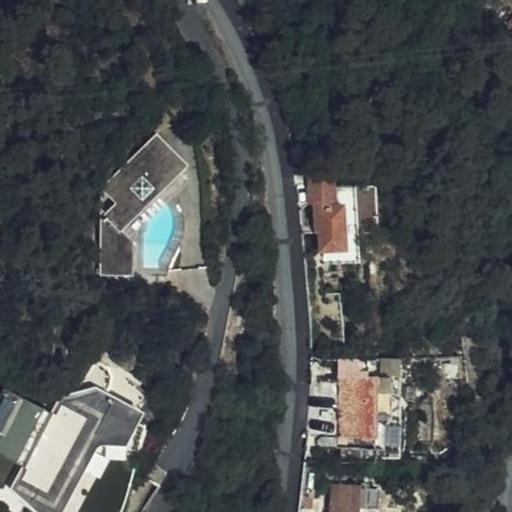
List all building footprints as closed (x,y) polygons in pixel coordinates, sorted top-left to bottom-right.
[(189,172),(150,135),(96,188),(97,275),(142,270),(144,226),(189,172)] [(357,228),(377,226),(369,160),(352,159),(353,180),(357,228)] [(319,229),(323,261),(345,258),(339,203),(334,204),(331,181),(330,170),(296,173),(299,200),(311,199),(314,229),(319,229)] [(339,203),(345,258),(360,258),(357,228),(353,180),(331,181),(334,204),(339,203)] [(12,380),(0,402),(0,441),(26,455),(10,486),(39,511),(60,511),(90,454),(94,444),(97,442),(101,440),(124,440),(141,406),(93,381),(57,393),(54,401),(12,380)] [(331,380),(312,380),(307,431),(331,431),(331,380)] [(337,430),(367,430),(367,402),(381,402),(381,380),(337,380),(337,430)] [(328,511),(366,511),(366,508),(358,506),(360,486),(331,483),(328,511)]
